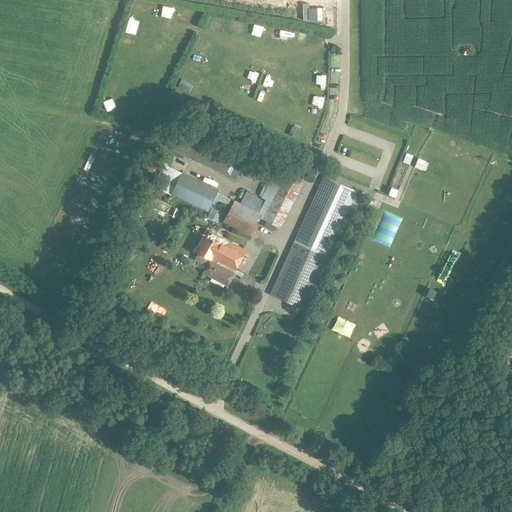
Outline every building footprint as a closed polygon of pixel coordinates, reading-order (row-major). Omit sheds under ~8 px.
[(178,16),(190,19),(192,9),(180,6),(178,16)] [(230,19),(230,29),(242,29),(242,19),(230,19)] [(272,37),(283,39),(284,27),(273,26),(272,37)] [(192,48),(206,53),(210,43),(196,38),(192,48)] [(320,65),(330,65),(330,54),(320,54),(320,65)] [(193,71),(196,63),(186,59),(183,67),(193,71)] [(181,79),(178,87),(185,91),(189,83),(181,79)] [(319,129),(321,123),(312,120),(310,126),(319,129)] [(183,128),(171,151),(236,181),(246,158),(183,128)] [(300,132),(292,128),(289,135),(297,139),(300,132)] [(306,167),(313,153),(302,148),(295,162),(306,167)] [(426,162),(418,159),(415,168),(423,170),(426,162)] [(218,191),(181,173),(170,194),(208,213),(218,191)] [(248,191),(241,204),(261,215),(260,219),(278,228),(302,183),(288,176),(282,187),(271,181),(262,199),(248,191)] [(324,177),(270,295),(304,311),(358,192),(324,177)] [(377,202),(374,200),(368,197),(365,203),(371,206),(371,204),(375,206),(377,202)] [(177,210),(160,201),(155,199),(151,207),(176,220),(180,211),(177,210)] [(259,219),(260,219),(261,215),(241,204),(240,205),(234,202),(223,223),(249,237),(259,219)] [(222,213),(211,208),(207,218),(218,223),(222,213)] [(229,267),(235,270),(246,252),(211,233),(209,232),(197,254),(211,261),(204,274),(212,278),(217,268),(226,273),(229,267)] [(226,273),(217,268),(212,278),(226,287),(235,270),(229,267),(226,273)] [(333,287),(318,280),(312,293),(327,300),(333,287)] [(430,289),(427,295),(426,296),(433,299),(433,298),(437,292),(430,289)]
